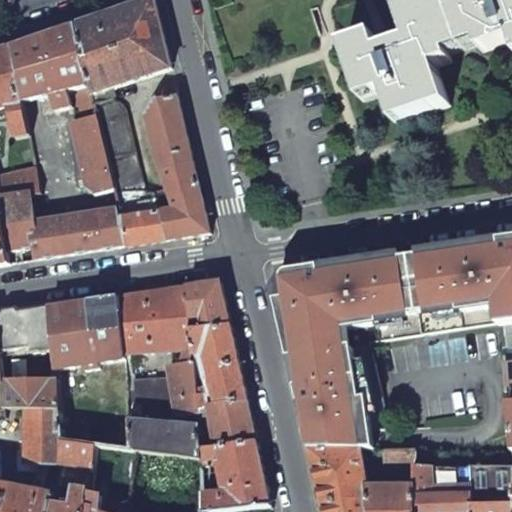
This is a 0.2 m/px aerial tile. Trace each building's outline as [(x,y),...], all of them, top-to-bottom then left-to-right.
[(231,0),(233,4),(214,10),(234,66),(320,36),(311,10),(319,7),(328,34),(427,0),(231,0)] [(377,38),(345,49),(364,103),(386,95),(397,125),(452,107),(439,69),(454,64),(451,56),(481,46),(484,53),(511,43),(511,0),(502,3),(500,0),(436,0),(401,12),(411,42),(382,52),(377,38)] [(91,89),(93,95),(173,70),(167,44),(157,1),(148,4),(77,28),(91,89)] [(25,104),(78,92),(91,89),(77,28),(32,43),(14,50),(25,104)] [(0,54),(0,111),(12,110),(18,140),(31,137),(25,104),(14,50),(7,52),(0,54)] [(96,107),(93,95),(91,89),(78,92),(86,121),(98,118),(96,107)] [(176,211),(164,213),(170,242),(213,236),(196,167),(180,98),(157,103),(148,118),(158,158),(169,191),(176,211)] [(115,100),(96,107),(98,118),(115,191),(120,211),(121,215),(122,220),(164,213),(158,195),(147,197),(127,110),(115,100)] [(115,191),(98,118),(86,121),(73,124),(88,192),(96,196),(115,191)] [(38,170),(0,178),(0,201),(33,196),(42,195),(38,170)] [(158,195),(164,213),(176,211),(169,191),(158,195)] [(120,211),(36,224),(33,196),(0,201),(0,204),(1,213),(3,223),(4,232),(8,254),(34,250),(36,262),(45,261),(129,249),(122,220),(121,215),(120,211)] [(122,220),(129,249),(149,246),(170,242),(164,213),(122,220)] [(0,267),(10,266),(8,254),(4,232),(3,223),(0,223),(0,267)] [(292,366),(311,452),(363,452),(376,452),(376,432),(391,432),(374,345),(504,327),(511,326),(511,239),(301,272),(288,274),(275,293),(292,366)] [(204,321),(206,332),(233,328),(224,283),(199,287),(190,288),(192,323),(204,321)] [(122,299),(126,356),(133,356),(186,352),(194,352),(193,333),(192,323),(190,288),(158,293),(122,299)] [(57,354),(58,371),(85,368),(86,372),(100,370),(100,365),(127,361),(126,356),(122,299),(88,304),(52,310),(57,354)] [(0,317),(0,350),(0,354),(32,350),(32,356),(42,354),(42,355),(57,354),(52,310),(42,311),(0,317)] [(194,352),(195,356),(206,354),(219,409),(250,405),(248,393),(233,328),(206,332),(193,333),(194,352)] [(195,364),(195,356),(194,352),(186,352),(186,366),(195,364)] [(126,356),(127,361),(128,380),(135,380),(133,356),(126,356)] [(171,378),(177,419),(199,416),(199,412),(195,364),(186,366),(181,366),(171,367),(170,369),(171,378)] [(131,413),(131,422),(201,430),(200,419),(199,416),(177,419),(171,378),(135,380),(128,380),(129,388),(131,413)] [(4,388),(6,410),(29,411),(62,411),(61,397),(59,382),(4,384),(4,388)] [(115,389),(117,413),(131,413),(129,388),(115,389)] [(62,411),(65,444),(101,448),(134,452),(131,422),(71,416),(70,405),(66,405),(66,397),(61,397),(62,411)] [(213,418),(218,450),(221,449),(259,444),(257,435),(250,405),(219,409),(199,412),(199,416),(200,419),(213,418)] [(29,411),(27,464),(61,467),(65,444),(62,411),(29,411)] [(131,422),(134,452),(139,453),(203,462),(201,430),(131,422)] [(65,444),(61,467),(97,471),(101,448),(65,444)] [(204,496),(204,511),(224,511),(274,508),(270,493),(259,444),(221,449),(230,493),(204,496)] [(370,511),(369,489),(363,452),(311,452),(322,502),(324,511),(370,511)] [(417,452),(385,452),(385,471),(406,471),(406,489),(417,489),(417,471),(417,468),(417,452)] [(435,468),(417,468),(417,471),(417,489),(417,499),(416,511),(473,511),(473,507),(473,498),(436,498),(435,468)] [(511,468),(435,468),(436,498),(473,498),(473,507),(511,506),(511,468)] [(57,499),(56,506),(75,508),(77,489),(58,486),(57,499)] [(0,511),(54,511),(56,506),(57,499),(0,487),(0,511)] [(54,511),(91,511),(93,497),(95,492),(77,489),(75,508),(56,506),(54,511)] [(406,489),(369,489),(370,511),(416,511),(417,499),(417,489),(406,489)] [(93,497),(91,511),(103,511),(104,506),(102,498),(93,497)] [(104,506),(103,511),(131,511),(132,506),(109,503),(109,506),(104,506)]
